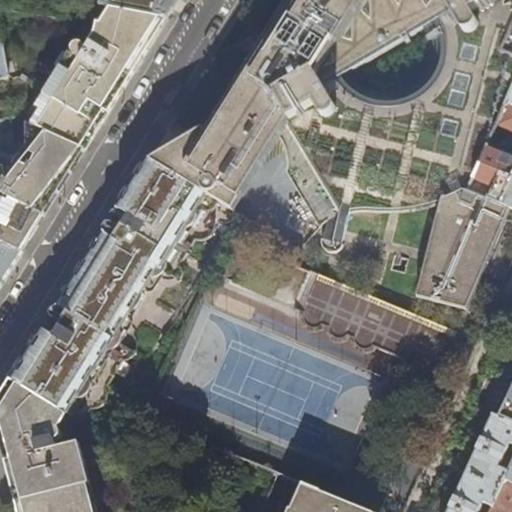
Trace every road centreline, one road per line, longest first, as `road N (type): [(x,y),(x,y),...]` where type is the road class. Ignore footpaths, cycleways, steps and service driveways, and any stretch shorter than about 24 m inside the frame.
road 1 (residential): [(0,340),(211,0)]
road 2 (residential): [(414,511),(511,285)]
